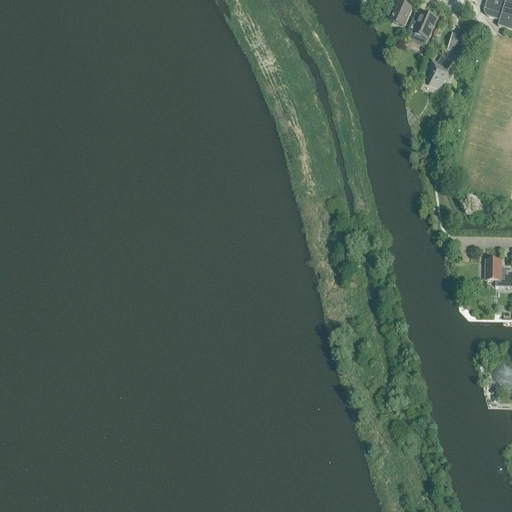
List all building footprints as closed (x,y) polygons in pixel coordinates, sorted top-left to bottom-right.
[(511,31),(511,0),(487,0),(484,10),(484,11),(484,12),(484,13),(485,14),(485,15),(486,16),(487,17),(488,17),(488,18),(489,18),(500,22),(498,27),(511,31)] [(387,17),(393,19),(393,20),(392,21),(405,27),(412,9),(400,4),(398,9),(396,8),(393,4),(383,10),(387,17)] [(427,41),(436,20),(422,13),(419,22),(413,19),(405,38),(412,41),(415,35),(427,41)] [(461,37),(452,34),(447,51),(455,53),(461,37)] [(444,54),(439,62),(431,61),(426,68),(425,80),(428,88),(436,88),(448,83),(453,76),(449,69),(454,61),(444,54)] [(495,288),(511,288),(511,271),(501,271),(501,262),(485,262),(485,282),(495,282),(495,288)]
